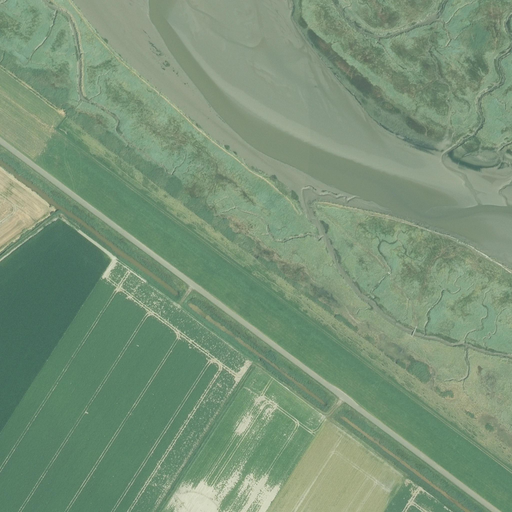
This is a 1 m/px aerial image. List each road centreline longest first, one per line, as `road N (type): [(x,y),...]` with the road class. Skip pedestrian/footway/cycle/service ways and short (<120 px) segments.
road 1 (unclassified): [(496,511),(0,140)]
road 2 (track): [(379,382),(0,97)]
road 3 (track): [(511,481),(379,382)]
